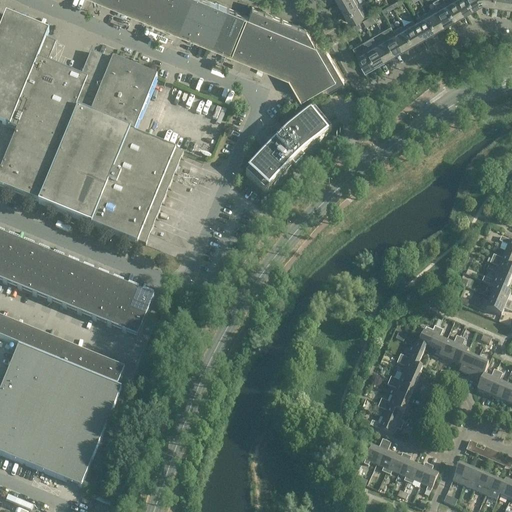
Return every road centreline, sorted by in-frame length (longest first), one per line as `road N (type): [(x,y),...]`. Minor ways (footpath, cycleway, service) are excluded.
road 1 (tertiary): [(153,511),(198,385),(248,292),(306,219),(370,161)]
road 2 (unclassified): [(223,189),(261,93),(30,0)]
road 3 (residential): [(310,0),(364,92),(473,29),(511,26)]
road 4 (unclassified): [(0,306),(137,362),(169,283)]
road 5 (unclassified): [(169,283),(0,214)]
road 6 (residential): [(451,464),(405,444),(434,374),(475,401)]
road 7 (unclassified): [(223,189),(185,289),(169,283)]
